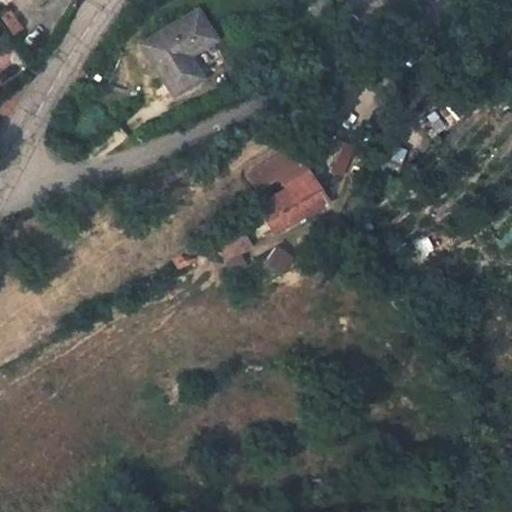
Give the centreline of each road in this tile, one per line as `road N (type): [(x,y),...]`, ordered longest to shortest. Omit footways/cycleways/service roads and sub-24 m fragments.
road 1 (unclassified): [(382,0),(240,113),(103,168),(0,172)]
road 2 (unclassified): [(100,0),(57,61),(0,170)]
